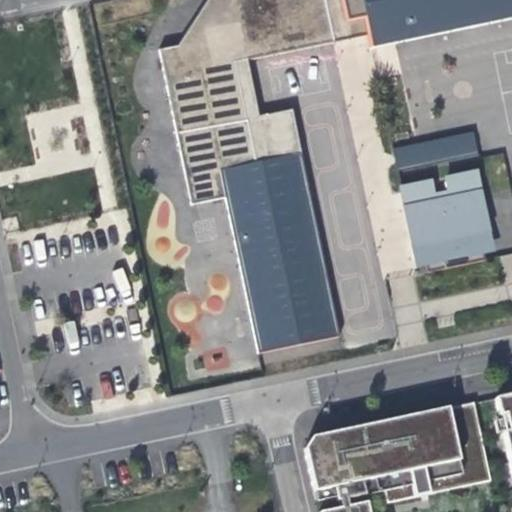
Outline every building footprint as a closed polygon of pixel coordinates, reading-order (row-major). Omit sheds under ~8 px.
[(318,0),(200,0),(168,48),(152,51),(185,208),(226,199),(258,351),(339,333),(301,152),(251,163),(228,63),(327,43),(318,0)] [(364,35),(356,0),(318,0),(327,43),(346,39),(364,35)] [(356,0),(364,35),(367,50),(381,47),(373,11),(386,9),(383,0),(427,0),(432,9),(439,18),(448,25),(460,28),(472,28),(483,23),(492,16),(497,5),(498,0),(356,0)] [(373,11),(381,47),(472,28),(460,28),(448,25),(439,18),(432,9),(427,0),(383,0),(386,9),(373,11)] [(483,23),(472,28),(511,19),(511,0),(498,0),(497,5),(492,16),(483,23)] [(393,147),(397,170),(478,155),(474,132),(393,147)] [(495,256),(478,174),(398,191),(406,236),(413,275),(495,256)] [(511,393),(493,397),(497,415),(501,432),(511,484),(511,393)] [(486,480),(470,402),(311,436),(300,449),(310,493),(331,488),(333,497),(334,501),(382,491),(385,502),(486,480)] [(331,488),(310,493),(312,502),(323,500),(333,497),(331,488)] [(323,511),(363,511),(361,503),(323,511)]
